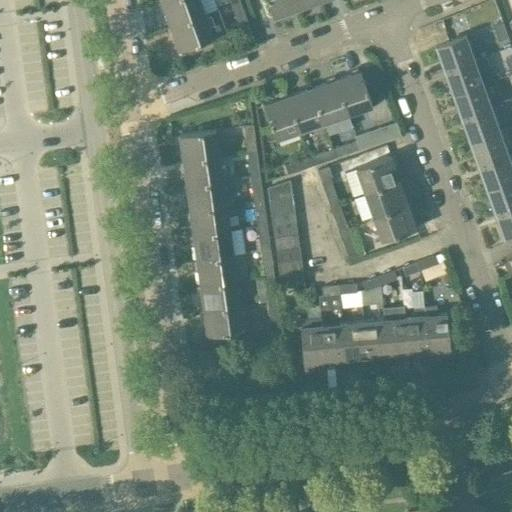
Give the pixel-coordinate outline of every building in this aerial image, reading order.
[(163,0),(162,1),(170,24),(205,12),(200,0),(163,0)] [(238,0),(231,3),(239,28),(249,24),(240,0),(238,0)] [(266,0),(272,15),(297,6),(294,0),(266,0)] [(213,36),(205,12),(170,24),(178,48),(213,36)] [(493,25),(498,40),(508,37),(503,21),(493,25)] [(465,35),(435,45),(444,70),(474,59),(465,35)] [(474,59),(444,70),(452,94),(482,83),(493,79),(485,56),(474,60),(474,59)] [(359,70),(334,79),(347,113),(372,105),(359,70)] [(347,113),(334,79),(310,87),(323,122),(347,113)] [(452,94),(460,118),(490,107),(482,83),(452,94)] [(323,122),(310,87),(287,95),(299,130),(323,122)] [(263,104),(275,139),(299,130),(287,95),(263,104)] [(498,131),(490,107),(460,118),(468,141),(498,131)] [(252,123),(243,124),(247,150),(256,149),(252,123)] [(385,140),(380,126),(355,135),(356,139),(359,148),(384,140),(385,140)] [(216,128),(179,133),(182,159),(219,154),(216,128)] [(507,155),(498,131),(468,141),(477,165),(507,155)] [(359,148),(356,139),(332,148),(335,157),(359,148)] [(332,148),(309,156),(312,165),(335,157),(332,148)] [(256,149),(247,150),(250,175),(260,174),(256,149)] [(223,179),(219,154),(182,159),(186,184),(223,179)] [(390,155),(355,167),(364,192),(398,179),(390,155)] [(511,170),(507,155),(477,165),(485,189),(511,179),(511,170)] [(285,164),(287,173),(312,165),(309,156),(285,164)] [(260,174),(250,175),(253,200),(263,198),(260,174)] [(330,176),(321,180),(329,204),(338,200),(330,176)] [(226,204),(223,179),(186,184),(189,209),(226,204)] [(290,179),(267,187),(269,198),(292,195),(290,179)] [(398,179),(364,192),(372,215),(407,203),(398,179)] [(511,206),(511,179),(485,189),(493,213),(511,206)] [(292,195),(269,198),(270,210),(294,207),(292,195)] [(263,198),(253,200),(257,225),(266,224),(263,198)] [(338,200),(329,204),(338,228),(347,225),(338,200)] [(381,240),(416,227),(407,203),(372,215),(381,240)] [(226,204),(189,209),(193,234),(230,229),(226,204)] [(502,238),(511,234),(511,206),(493,213),(502,238)] [(295,219),(294,207),(270,210),(272,222),(295,219)] [(297,231),(295,219),(272,222),(274,235),(297,231)] [(270,249),(266,224),(257,225),(260,250),(270,249)] [(346,252),(356,249),(347,225),(338,228),(346,252)] [(230,229),(193,234),(196,259),(233,254),(230,229)] [(299,243),(297,231),(274,235),(275,247),(299,243)] [(300,256),(299,243),(275,247),(277,259),(300,256)] [(270,249),(260,250),(264,275),(273,273),(270,249)] [(233,254),(196,259),(200,283),(237,278),(233,254)] [(434,254),(417,260),(420,269),(437,263),(434,254)] [(302,269),(300,256),(277,259),(279,272),(302,269)] [(402,266),(405,274),(420,269),(417,260),(402,266)] [(281,286),(304,282),(302,269),(279,272),(281,286)] [(393,269),(377,275),(380,284),(397,278),(393,269)] [(267,299),(277,298),(273,273),(264,275),(267,299)] [(361,281),(364,290),(380,284),(377,275),(361,281)] [(240,303),(237,278),(200,283),(203,308),(240,303)] [(356,282),(338,283),(339,293),(357,291),(356,282)] [(321,285),(322,294),(339,293),(338,283),(321,285)] [(296,287),(297,296),(315,295),(314,286),(296,287)] [(282,331),(281,324),(280,324),(277,298),(267,299),(272,333),(282,331)] [(244,329),(240,303),(203,308),(207,334),(244,329)] [(436,304),(424,306),(429,359),(438,358),(437,348),(448,347),(445,311),(437,311),(436,304)] [(403,305),(382,307),(383,317),(387,363),(397,362),(396,352),(407,351),(404,315),(403,305)] [(414,314),(404,315),(407,351),(418,350),(419,360),(429,359),(424,306),(413,307),(414,314)] [(295,318),(296,328),(299,327),(303,372),(313,371),(312,360),(324,359),(321,323),(320,315),(295,318)] [(383,317),(363,319),(367,355),(376,354),(377,364),(387,363),(383,317)] [(367,355),(363,319),(341,321),(346,367),(355,366),(354,356),(367,355)] [(346,367),(341,321),(321,323),(324,359),(335,358),(336,368),(346,367)] [(453,511),(452,501),(398,508),(398,511),(453,511)]
